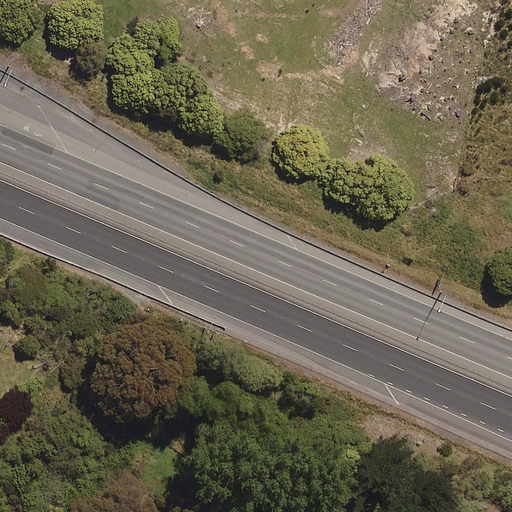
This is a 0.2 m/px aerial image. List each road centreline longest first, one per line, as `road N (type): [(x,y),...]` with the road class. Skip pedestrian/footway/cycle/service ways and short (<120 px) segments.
road 1 (motorway): [(511,415),(0,196)]
road 2 (motorway): [(0,145),(511,362)]
